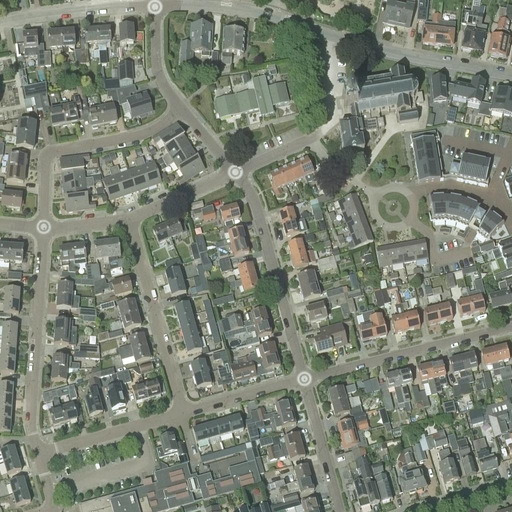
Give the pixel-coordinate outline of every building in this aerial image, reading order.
[(414,0),(408,0),(407,6),(407,9),(401,7),(396,27),(408,30),(415,0),(414,0)] [(419,0),(418,8),(417,21),(429,22),(430,0),(419,0)] [(384,24),(396,27),(401,7),(395,6),(396,3),(389,1),(389,2),(384,24)] [(462,25),(466,26),(462,50),(471,52),(479,15),(480,8),(473,7),(471,14),(463,12),(462,25)] [(485,9),(480,8),(479,15),(471,52),(481,54),(485,35),(480,34),(481,28),(482,28),(485,9)] [(506,8),(506,10),(500,9),(499,13),(499,15),(500,20),(496,37),(492,36),(488,56),(497,58),(504,23),(507,8),(506,8)] [(507,34),(510,23),(511,22),(511,9),(507,8),(504,23),(497,58),(507,60),(511,40),(510,40),(510,39),(508,34),(507,34)] [(436,25),(434,48),(438,49),(438,47),(446,48),(446,49),(449,50),(451,48),(452,49),(454,32),(438,31),(439,25),(440,25),(441,16),(433,16),(432,24),(434,24),(436,25)] [(425,24),(424,29),(423,45),(429,46),(429,48),(434,48),(436,25),(434,24),(432,24),(432,25),(425,24)] [(209,60),(209,53),(210,54),(212,26),(192,25),(191,45),(181,44),(180,67),(192,68),(193,53),(201,53),(200,59),(209,60)] [(118,50),(126,50),(126,44),(134,43),(133,28),(120,28),(121,44),(115,45),(116,58),(118,58),(118,50)] [(110,29),(97,30),(98,44),(97,44),(98,52),(99,52),(99,59),(98,59),(99,66),(106,65),(105,43),(110,43),(110,29)] [(97,30),(85,31),(86,45),(97,44),(98,44),(97,30)] [(222,53),(243,55),(245,32),(224,31),(222,53)] [(49,50),(56,50),(56,52),(62,52),(61,32),(48,33),(49,50)] [(73,32),(61,32),(62,52),(62,56),(68,56),(67,49),(74,48),(73,32)] [(45,67),(44,53),(43,46),(37,46),(36,34),(23,35),(24,51),(24,58),(38,57),(38,68),(45,67)] [(81,51),(74,52),(76,66),(83,65),(81,51)] [(230,65),(231,56),(222,55),(221,65),(230,65)] [(119,66),(120,82),(132,81),(131,65),(119,66)] [(269,77),(276,76),(274,67),(267,68),(269,77)] [(19,70),(20,87),(27,86),(26,70),(19,70)] [(379,120),(378,115),(380,115),(379,113),(387,111),(388,113),(389,113),(389,111),(396,110),(396,114),(395,115),(397,116),(397,114),(398,114),(400,125),(418,122),(416,112),(415,112),(414,105),(423,104),(421,94),(418,94),(417,93),(416,88),(417,87),(416,86),(415,87),(411,84),(411,83),(410,83),(410,84),(405,84),(403,74),(405,72),(404,71),(402,73),(391,75),(389,73),(388,74),(390,75),(391,79),(383,80),(383,78),(382,78),(382,80),(374,82),(374,79),(373,79),(373,82),(364,83),(364,81),(363,81),(363,83),(355,85),(355,82),(354,83),(354,85),(349,86),(347,84),(346,85),(347,87),(346,91),(344,91),(344,92),(344,96),(342,96),(344,110),(349,109),(352,125),(339,127),(344,155),(364,151),(361,134),(378,131),(378,130),(384,129),(383,119),(379,120)] [(258,111),(260,117),(273,114),(271,108),(267,89),(264,79),(251,82),(254,92),(258,111)] [(446,102),(450,103),(454,87),(445,85),(444,80),(431,81),(433,104),(446,102)] [(478,116),(484,117),(486,105),(481,104),(485,85),(472,82),(470,89),(467,104),(480,107),(478,116)] [(230,95),(229,83),(216,85),(217,97),(230,95)] [(38,97),(40,96),(46,95),(45,84),(36,86),(38,97)] [(283,85),(267,89),(271,108),(287,104),(283,85)] [(467,104),(470,89),(454,86),(454,87),(450,103),(452,98),(468,102),(467,104)] [(82,114),(88,112),(83,88),(76,89),(77,96),(78,96),(82,114)] [(119,91),(116,92),(118,103),(119,107),(128,105),(133,120),(139,118),(139,119),(146,117),(146,116),(152,114),(146,94),(127,100),(124,90),(119,91)] [(491,113),(503,116),(508,92),(500,90),(500,92),(495,91),(492,106),(486,105),(484,117),(490,118),(491,113)] [(116,92),(107,93),(108,99),(111,99),(113,105),(118,103),(116,92)] [(254,92),(232,97),(234,107),(240,105),(242,114),(258,111),(254,92)] [(511,92),(508,92),(503,116),(511,117),(511,92)] [(48,109),(46,95),(40,96),(42,110),(48,109)] [(37,111),(42,110),(40,96),(38,97),(34,97),(37,111)] [(60,104),(61,110),(62,109),(65,126),(71,125),(72,126),(73,126),(77,126),(77,125),(77,124),(78,123),(76,115),(82,114),(78,96),(77,96),(72,98),(74,107),(68,108),(67,103),(60,104)] [(232,97),(215,101),(220,120),(242,114),(240,105),(234,107),(232,97)] [(32,100),(24,101),(25,109),(34,107),(32,100)] [(113,107),(100,110),(104,126),(117,124),(113,107)] [(52,129),(65,126),(62,109),(61,110),(49,112),(52,129)] [(446,123),(453,124),(456,111),(449,109),(446,123)] [(98,129),(98,128),(104,126),(100,110),(88,112),(91,129),(92,129),(92,130),(93,130),(97,130),(98,129)] [(19,122),(18,130),(13,130),(12,135),(17,136),(17,135),(34,137),(36,124),(19,122)] [(165,148),(183,137),(176,125),(152,140),(154,145),(160,141),(165,148)] [(418,185),(443,181),(437,143),(439,142),(437,132),(437,133),(435,133),(435,132),(410,136),(411,144),(412,144),(416,144),(417,149),(413,149),(412,149),(414,158),(418,157),(419,162),(415,163),(415,162),(418,180),(418,179),(422,179),(422,184),(419,184),(419,185),(418,185)] [(33,150),(34,137),(17,135),(17,136),(16,148),(33,150)] [(190,148),(183,137),(165,148),(169,156),(162,160),(164,164),(190,148)] [(197,160),(190,148),(164,164),(167,168),(174,164),(178,171),(197,160)] [(7,157),(6,169),(24,171),(26,159),(7,157)] [(60,161),(61,174),(83,171),(82,163),(89,162),(88,157),(60,161)] [(457,181),(487,188),(489,177),(489,178),(487,177),(490,163),(489,163),(489,164),(488,167),(483,166),(484,162),(484,163),(484,162),(467,158),(467,159),(468,159),(467,162),(462,161),(463,158),(462,158),(463,157),(462,157),(461,162),(452,161),(449,176),(457,178),(457,181)] [(138,160),(148,189),(161,185),(154,164),(145,167),(142,159),(138,160)] [(306,184),(313,181),(318,179),(324,177),(320,169),(315,171),(313,172),(307,159),(298,164),(304,178),(304,179),(306,184)] [(136,193),(148,189),(138,160),(134,162),(136,170),(128,173),(136,193)] [(204,171),(197,160),(178,171),(183,178),(177,182),(180,186),(204,171)] [(295,183),(304,179),(304,178),(298,164),(289,168),(295,183)] [(123,198),(136,193),(128,173),(120,175),(117,168),(113,169),(123,198)] [(289,168),(279,172),(286,187),(295,183),(289,168)] [(6,169),(5,175),(4,182),(23,184),(24,171),(6,169)] [(123,198),(113,169),(109,171),(111,179),(103,181),(110,202),(123,198)] [(84,180),(83,171),(61,174),(63,187),(93,183),(93,179),(84,180)] [(273,190),(277,198),(274,199),(275,203),(280,201),(279,197),(282,195),(280,190),(286,187),(279,172),(270,176),(276,189),(273,190)] [(94,188),(93,183),(63,187),(65,200),(87,198),(86,189),(94,188)] [(4,187),(1,187),(0,186),(0,200),(2,201),(1,209),(20,211),(22,196),(3,194),(4,187)] [(324,197),(330,195),(327,187),(321,190),(324,197)] [(338,203),(342,215),(360,208),(356,196),(338,203)] [(458,234),(456,237),(461,239),(464,241),(476,222),(480,224),(485,216),(478,212),(480,207),(464,200),(447,197),(429,198),(431,212),(429,212),(431,223),(433,223),(445,222),(456,224),(467,229),(463,236),(458,234)] [(87,198),(65,200),(66,214),(95,210),(94,205),(88,206),(87,198)] [(224,224),(239,220),(236,207),(220,211),(220,212),(214,214),(212,207),(207,209),(201,212),(204,223),(216,220),(220,219),(222,218),(224,224)] [(364,219),(360,208),(342,215),(346,226),(364,219)] [(279,215),(283,227),(296,223),(293,211),(279,215)] [(489,213),(476,234),(486,242),(504,224),(489,213)] [(369,231),(364,219),(346,226),(351,238),(369,231)] [(164,227),(170,241),(187,233),(184,226),(179,228),(176,222),(164,227)] [(296,223),(283,227),(286,239),(305,234),(302,222),(296,223)] [(170,241),(164,227),(153,232),(159,246),(165,243),(168,249),(173,247),(170,241)] [(230,241),(217,244),(219,250),(245,242),(242,230),(233,233),(233,231),(227,232),(230,241)] [(373,243),(369,231),(351,238),(355,249),(373,243)] [(202,237),(194,239),(196,245),(197,247),(202,246),(205,245),(202,237)] [(118,270),(116,258),(120,258),(118,242),(106,243),(108,264),(110,273),(111,279),(123,276),(121,269),(118,270)] [(227,254),(233,253),(235,258),(249,255),(245,242),(219,250),(221,259),(228,257),(227,254)] [(425,242),(412,244),(416,263),(428,261),(425,246),(425,242)] [(492,252),(495,262),(511,255),(511,242),(498,247),(499,250),(492,252)] [(103,265),(108,264),(106,243),(93,245),(95,261),(102,260),(103,265)] [(290,254),(291,258),(305,255),(302,243),(288,247),(287,249),(288,253),(290,254)] [(314,252),(322,250),(330,248),(329,243),(312,248),(314,252)] [(481,254),(494,249),(492,243),(479,248),(481,254)] [(404,265),(416,263),(412,244),(400,246),(404,265)] [(199,255),(197,247),(196,245),(190,247),(194,263),(200,261),(199,255)] [(0,263),(9,264),(10,247),(0,246),(0,263)] [(400,246),(388,248),(392,267),(404,265),(400,246)] [(23,248),(10,247),(9,264),(22,265),(23,248)] [(74,267),(86,265),(84,247),(72,248),(73,263),(74,267)] [(68,268),(69,274),(62,274),(61,280),(76,281),(74,267),(73,263),(72,248),(59,250),(62,268),(68,268)] [(379,269),(392,267),(388,248),(376,250),(379,269)] [(204,253),(199,255),(200,261),(201,262),(208,260),(206,253),(204,253)] [(305,255),(291,258),(293,264),(292,266),(293,269),(294,270),(295,271),(308,267),(308,265),(315,263),(312,253),(305,255)] [(498,271),(506,268),(507,271),(511,269),(511,255),(495,262),(498,271)] [(363,258),(365,266),(372,264),(370,256),(363,258)] [(318,263),(319,268),(335,264),(335,263),(334,258),(333,259),(330,260),(318,263)] [(182,266),(179,260),(165,264),(166,270),(182,266)] [(218,263),(220,269),(230,266),(228,260),(218,263)] [(337,269),(335,264),(319,268),(321,274),(337,269)] [(98,265),(91,266),(92,269),(93,279),(93,282),(93,284),(104,281),(108,280),(107,276),(100,277),(98,265)] [(85,267),(87,281),(93,282),(93,279),(92,269),(91,266),(85,267)] [(232,271),(230,266),(220,269),(221,274),(232,271)] [(238,270),(241,282),(255,278),(252,266),(238,270)] [(196,268),(199,278),(204,277),(202,267),(196,268)] [(165,275),(168,287),(183,283),(179,271),(165,275)] [(507,278),(505,272),(494,277),(496,282),(507,278)] [(297,279),(300,291),(317,286),(314,274),(297,279)] [(452,274),(446,276),(449,290),(455,288),(452,274)] [(204,277),(199,278),(201,287),(195,289),(197,295),(208,291),(204,277)] [(228,285),(229,286),(235,284),(235,283),(233,278),(227,280),(223,281),(225,286),(228,285)] [(230,291),(243,288),(244,294),(259,290),(255,278),(241,282),(235,283),(235,284),(229,286),(230,291)] [(510,296),(511,295),(511,280),(499,285),(502,295),(490,298),(493,311),(511,306),(510,296)] [(93,284),(94,288),(94,297),(102,295),(100,288),(106,287),(104,281),(93,284)] [(113,303),(116,302),(116,298),(131,294),(128,281),(108,286),(110,293),(113,292),(115,298),(109,300),(110,304),(113,303)] [(475,293),(468,295),(469,301),(473,316),(485,313),(483,306),(487,306),(481,281),(473,283),(475,293)] [(186,295),(183,283),(168,287),(171,299),(186,295)] [(58,285),(57,298),(72,299),(72,298),(73,286),(58,285)] [(320,298),(317,286),(300,291),(303,302),(320,298)] [(352,300),(361,298),(359,291),(355,292),(348,294),(346,288),(342,289),(344,295),(346,302),(352,300)] [(392,321),(395,335),(408,332),(404,317),(400,302),(399,302),(396,288),(380,292),(384,306),(390,305),(387,296),(393,295),(396,307),(395,307),(397,319),(392,321)] [(325,294),(327,300),(344,295),(342,289),(325,294)] [(433,295),(435,303),(440,302),(439,297),(442,296),(440,289),(431,291),(432,295),(433,295)] [(5,290),(4,303),(19,304),(20,291),(5,290)] [(384,308),(384,306),(380,292),(374,294),(378,310),(384,308)] [(327,300),(329,305),(323,307),(323,306),(306,311),(310,325),(327,320),(324,312),(343,307),(345,316),(349,315),(346,302),(344,295),(327,300)] [(433,295),(432,295),(426,297),(429,305),(435,303),(433,295)] [(234,303),(232,297),(212,303),(214,309),(234,303)] [(56,310),(71,311),(77,311),(78,299),(72,298),(72,299),(57,298),(56,310)] [(356,313),(352,300),(346,302),(349,315),(356,313)] [(460,319),(473,316),(469,301),(457,304),(460,319)] [(203,303),(205,313),(211,312),(208,302),(203,303)] [(0,318),(10,320),(11,316),(18,316),(19,304),(4,303),(3,315),(0,314),(0,318)] [(114,309),(113,303),(110,304),(99,307),(101,312),(114,309)] [(117,308),(121,320),(137,315),(133,303),(117,308)] [(174,309),(177,321),(192,317),(189,305),(174,309)] [(449,306),(437,309),(440,324),(452,321),(449,306)] [(428,327),(440,324),(437,309),(424,312),(428,327)] [(214,323),(211,312),(205,313),(208,325),(214,323)] [(246,323),(241,324),(240,318),(219,324),(223,336),(232,333),(243,330),(246,330),(267,324),(264,312),(244,317),(246,323)] [(381,317),(375,319),(374,312),(368,314),(374,341),(386,337),(383,323),(381,317)] [(374,341),(368,314),(361,315),(365,327),(359,329),(363,346),(369,344),(369,342),(374,341)] [(416,314),(404,317),(408,332),(420,329),(416,314)] [(140,327),(137,315),(121,320),(124,332),(140,327)] [(177,321),(181,333),(195,329),(192,317),(177,321)] [(76,335),(76,329),(72,329),(73,323),(55,322),(55,334),(76,335)] [(208,325),(211,337),(217,335),(214,323),(208,325)] [(247,335),(256,333),(258,339),(271,335),(267,324),(246,330),(247,335)] [(333,351),(332,350),(347,346),(341,325),(319,331),(321,339),(314,341),(318,355),(333,351)] [(3,326),(2,338),(16,339),(17,327),(3,326)] [(181,333),(184,344),(198,340),(195,329),(181,333)] [(245,336),(243,330),(232,333),(233,339),(245,336)] [(97,336),(98,344),(102,343),(109,341),(122,338),(121,332),(108,336),(107,333),(97,336)] [(54,346),(69,347),(75,348),(76,335),(55,334),(54,346)] [(220,344),(217,335),(211,337),(214,346),(220,344)] [(118,350),(119,356),(120,356),(147,349),(143,337),(129,341),(130,347),(118,350)] [(1,350),(16,351),(16,339),(2,338),(1,350)] [(245,342),(246,347),(246,348),(259,344),(258,339),(245,342)] [(202,352),(198,340),(184,344),(187,356),(202,352)] [(277,357),(274,345),(253,351),(255,355),(248,357),(249,358),(250,364),(252,363),(277,357)] [(499,376),(506,401),(508,401),(508,402),(511,400),(511,391),(509,380),(511,379),(511,378),(509,368),(504,369),(502,363),(508,362),(505,347),(493,350),(499,376)] [(120,356),(119,356),(121,362),(133,358),(135,365),(150,361),(147,349),(120,356)] [(1,350),(0,362),(15,363),(16,351),(1,350)] [(494,378),(499,376),(493,350),(481,353),(484,368),(491,366),(494,378)] [(226,353),(212,357),(213,363),(221,361),(222,364),(228,362),(226,353)] [(473,355),(461,358),(466,379),(472,377),(470,371),(476,370),(473,355)] [(277,357),(252,363),(256,378),(258,384),(261,383),(260,377),(274,374),(273,370),(280,369),(277,357)] [(53,358),(52,370),(65,371),(67,371),(78,372),(79,366),(71,365),(71,359),(53,358)] [(236,362),(238,367),(250,364),(249,358),(236,362)] [(458,387),(467,385),(466,379),(461,358),(448,362),(452,376),(459,374),(460,380),(456,381),(458,387)] [(0,374),(14,375),(15,363),(0,362),(0,365),(0,374)] [(218,372),(220,382),(222,388),(256,378),(252,363),(250,364),(238,367),(230,370),(228,362),(222,364),(224,370),(218,372)] [(190,367),(193,378),(208,374),(207,374),(210,373),(209,368),(206,369),(204,363),(190,367)] [(441,364),(429,367),(436,395),(441,394),(440,387),(447,386),(441,364)] [(151,366),(139,369),(141,376),(153,373),(151,366)] [(424,393),(419,394),(421,403),(423,410),(429,408),(426,398),(430,397),(431,397),(436,396),(436,395),(429,367),(417,370),(421,387),(423,387),(424,393)] [(99,369),(90,370),(91,371),(92,375),(87,376),(89,382),(101,379),(100,373),(99,369)] [(66,384),(67,371),(65,371),(52,370),(51,383),(66,384)] [(113,370),(102,372),(100,373),(101,379),(111,377),(114,376),(113,370)] [(128,372),(122,374),(125,385),(131,384),(128,372)] [(408,372),(396,375),(403,405),(409,404),(405,387),(411,385),(408,372)] [(120,387),(125,385),(122,374),(114,376),(111,377),(112,381),(118,380),(120,387)] [(211,386),(208,374),(193,378),(197,390),(211,386)] [(483,381),(486,391),(492,390),(488,374),(482,376),(483,381)] [(380,392),(379,392),(381,397),(385,412),(392,411),(388,395),(389,395),(388,391),(393,390),(398,407),(403,405),(396,375),(384,378),(385,384),(379,385),(380,392)] [(90,391),(89,392),(90,399),(84,400),(89,417),(102,414),(96,392),(101,390),(98,380),(92,382),(88,383),(90,391)] [(371,394),(379,392),(380,392),(379,385),(378,386),(376,380),(368,382),(371,394)] [(144,386),(144,387),(142,381),(137,382),(139,388),(132,390),(136,404),(148,401),(144,386)] [(480,393),(486,391),(483,381),(477,382),(480,393)] [(162,382),(144,386),(148,401),(160,398),(160,396),(165,394),(162,382)] [(0,385),(0,397),(13,399),(13,387),(0,385)] [(327,393),(331,405),(351,400),(349,395),(355,393),(353,386),(342,389),(341,389),(327,393)] [(73,387),(55,392),(57,399),(62,397),(61,393),(68,391),(70,400),(77,399),(73,387)] [(106,389),(108,396),(112,411),(125,408),(119,388),(113,390),(112,387),(106,389)] [(421,403),(419,394),(418,394),(416,388),(411,389),(415,405),(421,403)] [(50,393),(42,396),(44,404),(53,402),(50,393)] [(0,409),(12,411),(13,399),(0,397),(0,409)] [(364,414),(367,413),(367,411),(361,413),(359,407),(354,408),(352,400),(351,400),(331,405),(334,418),(348,414),(349,418),(364,414)] [(511,417),(511,414),(507,402),(508,402),(508,401),(506,401),(506,402),(484,408),(487,417),(493,440),(507,436),(507,435),(509,435),(511,443),(511,446),(508,447),(511,462),(511,417)] [(259,423),(260,423),(266,421),(270,420),(293,414),(290,402),(275,407),(277,413),(265,416),(263,410),(257,411),(257,412),(251,413),(254,425),(259,423)] [(455,413),(453,403),(442,406),(444,416),(455,413)] [(53,427),(65,424),(60,410),(59,405),(54,406),(56,411),(49,413),(53,427)] [(72,406),(60,410),(65,424),(76,421),(72,406)] [(0,421),(11,422),(12,411),(0,409),(0,421)] [(479,412),(467,415),(471,427),(482,424),(479,412)] [(293,414),(270,420),(271,424),(274,423),(276,431),(296,425),(293,414)] [(366,422),(364,414),(349,418),(350,423),(337,426),(337,427),(335,428),(336,434),(338,433),(340,438),(362,432),(368,431),(366,422)] [(239,417),(227,420),(231,435),(243,431),(239,417)] [(227,420),(216,424),(220,438),(231,435),(227,420)] [(0,433),(10,434),(11,422),(0,421),(0,433)] [(216,424),(204,427),(208,441),(220,438),(216,424)] [(257,438),(254,425),(246,427),(250,440),(257,438)] [(196,445),(208,441),(204,427),(192,430),(196,445)] [(446,445),(443,434),(442,431),(436,433),(437,435),(441,447),(446,445)] [(341,450),(343,449),(343,450),(350,448),(351,453),(364,449),(365,450),(367,449),(362,432),(340,438),(341,444),(339,444),(341,450)] [(280,449),(281,453),(287,451),(287,450),(302,446),(298,435),(284,439),(285,445),(283,446),(281,448),(280,449)] [(437,435),(424,439),(427,451),(441,447),(437,435)] [(172,456),(177,455),(180,466),(188,463),(183,444),(175,446),(172,436),(160,440),(161,447),(155,448),(158,458),(171,454),(172,456)] [(428,452),(427,451),(424,439),(423,436),(417,438),(419,445),(414,447),(414,448),(412,448),(413,452),(416,464),(419,463),(419,464),(425,462),(423,453),(428,452)] [(457,450),(453,436),(447,438),(452,452),(457,450)] [(272,445),(270,438),(258,441),(260,449),(272,445)] [(486,451),(484,443),(483,440),(472,443),(481,473),(497,468),(494,459),(493,456),(489,457),(487,451),(486,451)] [(466,478),(475,475),(471,459),(470,459),(469,454),(470,454),(466,443),(457,446),(466,478)] [(250,445),(235,449),(237,455),(245,452),(252,450),(250,445)] [(284,458),(288,457),(290,462),(305,458),(302,446),(287,450),(287,451),(281,453),(282,457),(284,458)] [(267,449),(268,456),(275,454),(274,447),(267,449)] [(0,452),(0,453),(3,464),(17,460),(14,448),(0,452)] [(235,449),(224,452),(225,458),(237,455),(235,449)] [(364,450),(365,450),(364,449),(351,453),(343,456),(345,466),(367,460),(364,450)] [(252,450),(245,452),(247,460),(253,458),(255,462),(229,469),(231,477),(213,483),(210,474),(191,480),(187,465),(187,464),(159,472),(154,474),(157,484),(151,485),(150,482),(147,483),(144,484),(145,487),(114,496),(79,506),(80,511),(165,511),(262,485),(252,450)] [(404,457),(407,466),(408,466),(415,493),(422,491),(421,489),(426,488),(422,473),(418,474),(415,464),(413,464),(412,460),(413,460),(411,450),(403,451),(404,456),(404,457)] [(447,451),(442,452),(451,482),(459,480),(453,461),(451,462),(447,451)] [(214,461),(225,458),(224,452),(212,455),(214,461)] [(444,485),(451,482),(442,452),(437,454),(441,465),(438,465),(444,485)] [(277,460),(275,454),(268,456),(270,462),(277,460)] [(202,464),(214,461),(212,455),(200,459),(202,464)] [(21,472),(17,460),(3,464),(6,476),(21,472)] [(368,481),(372,480),(373,479),(370,469),(369,469),(367,460),(345,466),(347,473),(349,472),(352,486),(368,481)] [(383,477),(382,473),(380,465),(371,468),(370,469),(373,479),(378,478),(374,479),(381,503),(392,500),(390,492),(391,491),(389,486),(388,486),(387,483),(386,483),(384,477),(383,477)] [(399,480),(403,494),(409,493),(409,495),(415,493),(408,466),(407,466),(401,468),(400,470),(402,475),(400,475),(399,477),(399,480)] [(294,471),(297,483),(311,479),(307,467),(294,471)] [(288,492),(299,490),(300,495),(314,491),(311,479),(297,483),(286,486),(288,492)] [(9,484),(12,496),(26,491),(23,480),(9,484)] [(368,481),(352,486),(357,502),(359,509),(369,507),(379,504),(374,485),(370,486),(368,481)] [(30,503),(26,491),(12,496),(16,507),(30,503)] [(283,498),(284,504),(298,500),(296,495),(283,498)] [(302,504),(303,511),(319,511),(320,511),(318,507),(320,506),(318,500),(317,501),(317,500),(315,501),(314,498),(301,501),(302,504)] [(300,507),(298,500),(284,504),(286,510),(300,507)]
